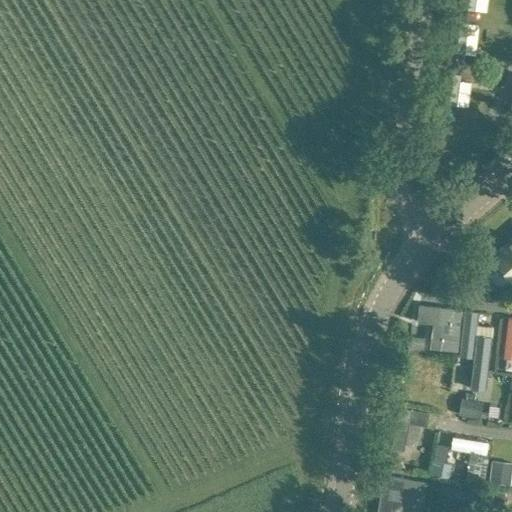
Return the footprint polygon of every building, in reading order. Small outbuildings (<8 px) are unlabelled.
[(460,0),(459,8),(475,10),(476,0),(460,0)] [(452,18),(448,60),(463,62),(464,54),(467,23),(468,20),(452,18)] [(445,72),(441,103),(456,106),(456,105),(459,81),(460,74),(445,72)] [(511,144),(511,93),(510,97),(505,104),(494,124),(511,145),(511,144)] [(511,238),(491,257),(494,261),(491,263),(487,270),(488,276),(495,284),(501,286),(508,283),(511,281),(511,238)] [(420,305),(418,322),(433,323),(442,324),(440,335),(431,334),(430,348),(455,351),(460,310),(420,305)] [(464,311),(458,355),(473,357),(470,388),(485,390),(492,338),(475,335),(476,325),(478,313),(464,311)] [(511,317),(508,317),(503,357),(511,358),(511,317)] [(409,340),(408,352),(423,353),(424,341),(409,340)] [(462,398),(459,414),(474,417),(477,401),(474,401),(475,395),(465,393),(464,399),(462,398)] [(399,407),(392,449),(403,451),(405,443),(409,423),(420,425),(426,426),(429,413),(421,412),(399,407)] [(452,436),(449,449),(471,452),(466,479),(483,482),(488,455),(486,455),(488,442),(452,436)] [(398,455),(388,459),(394,471),(403,466),(398,455)] [(511,463),(492,461),(490,481),(510,484),(511,466),(511,463)] [(436,462),(434,473),(448,476),(450,465),(436,462)] [(381,488),(376,511),(392,511),(393,509),(395,510),(402,505),(403,502),(423,505),(427,482),(385,475),(382,488),(381,488)] [(440,486),(437,501),(475,507),(478,492),(440,486)] [(493,490),(489,511),(501,511),(505,492),(493,490)]
